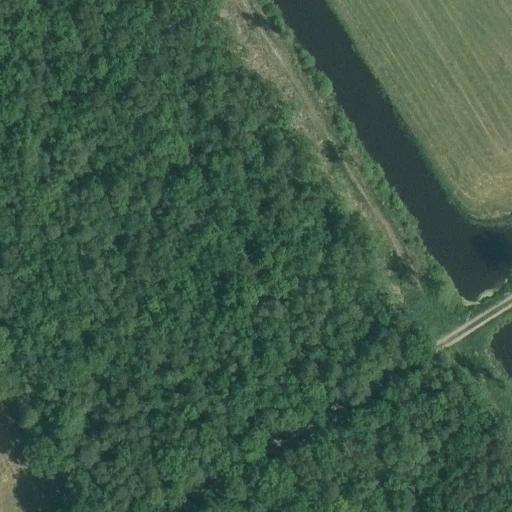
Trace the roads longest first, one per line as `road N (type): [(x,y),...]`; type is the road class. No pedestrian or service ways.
road 1 (track): [(150,511),(511,293)]
road 2 (track): [(432,343),(214,0)]
road 3 (track): [(432,343),(511,466)]
